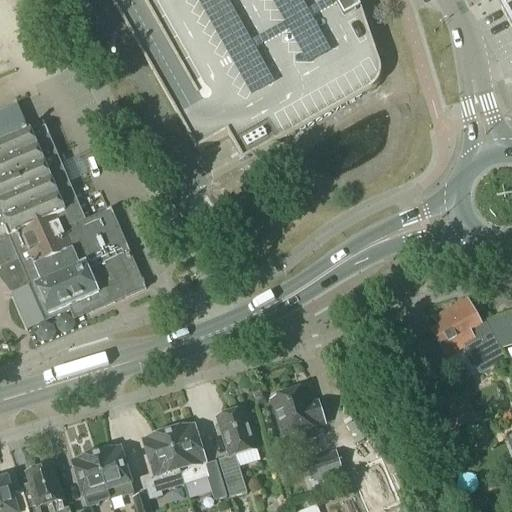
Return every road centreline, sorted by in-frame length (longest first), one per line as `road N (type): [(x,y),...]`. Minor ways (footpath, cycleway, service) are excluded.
road 1 (residential): [(225,331),(205,278),(47,0)]
road 2 (primary): [(225,331),(380,241),(457,215)]
road 3 (primary): [(0,403),(225,331)]
road 4 (unclassified): [(489,152),(464,33),(447,0)]
